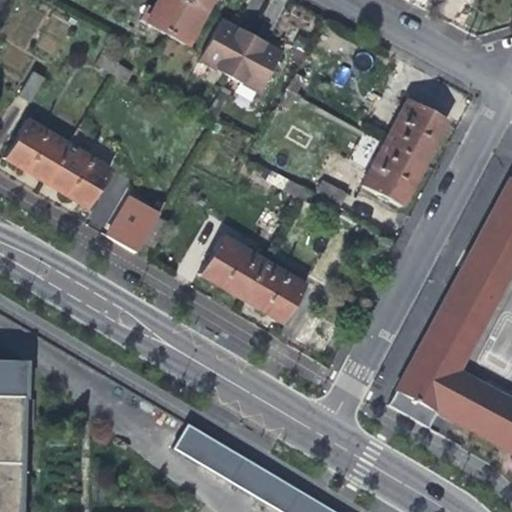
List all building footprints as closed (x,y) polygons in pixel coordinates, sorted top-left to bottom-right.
[(138,20),(164,35),(182,2),(178,0),(154,0),(149,10),(145,7),(138,20)] [(183,0),(182,2),(164,35),(166,36),(189,48),(196,35),(191,33),(208,1),(217,6),(220,0),(183,0)] [(198,61),(255,92),(276,52),(266,47),(238,32),(219,22),(198,61)] [(95,63),(109,72),(114,64),(100,55),(95,63)] [(130,73),(114,64),(109,72),(125,81),(130,73)] [(17,95),(30,102),(43,79),(30,72),(17,95)] [(296,75),(288,91),(296,96),(305,80),(296,75)] [(288,111),(296,96),(288,91),(280,106),(288,111)] [(407,101),(384,144),(423,165),(434,144),(447,122),(407,101)] [(20,168),(44,183),(66,145),(25,121),(3,157),(20,168)] [(410,188),(423,165),(384,144),(361,187),(400,208),(410,188)] [(109,170),(66,145),(44,183),(71,199),(86,208),(109,170)] [(511,271),(511,180),(509,178),(492,210),(454,281),(386,406),(427,431),(436,414),(443,418),(503,449),(511,454),(511,402),(458,373),(511,271)] [(283,191),(298,199),(303,192),(288,183),(283,191)] [(339,206),(345,197),(324,185),(318,194),(339,206)] [(318,200),(303,192),(298,199),(314,208),(318,200)] [(128,234),(140,242),(154,218),(142,210),(128,234)] [(167,225),(154,218),(140,242),(153,250),(167,225)] [(217,286),(238,299),(261,261),(219,236),(196,274),(217,286)] [(317,274),(331,282),(345,255),(333,248),(317,274)] [(303,286),(261,261),(238,299),(262,313),(280,324),(303,286)] [(0,511),(18,511),(22,400),(25,400),(25,364),(0,362),(0,511)] [(274,511),(330,511),(185,425),(170,449),(274,511)]
